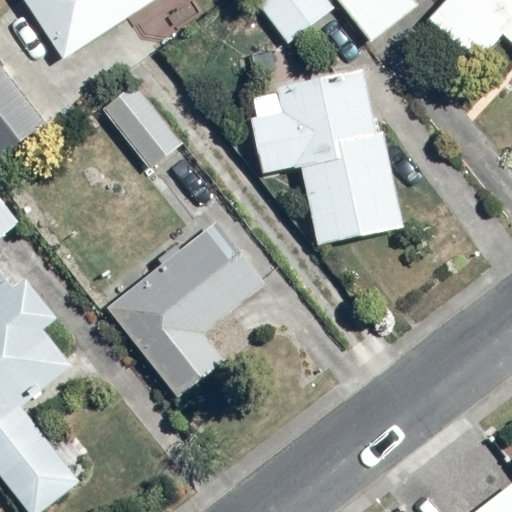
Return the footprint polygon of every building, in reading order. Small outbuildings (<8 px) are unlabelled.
[(28,0),(66,61),(163,0),(28,0)] [(511,0),(444,0),(424,20),(476,61),(504,37),(511,44),(511,0)] [(0,155),(41,123),(0,69),(0,155)] [(267,175),(304,170),(321,249),(408,232),(388,132),(380,136),(367,73),(285,90),(288,116),(256,122),(267,175)] [(180,145),(137,83),(100,109),(143,171),(180,145)] [(0,231),(16,218),(0,199),(0,231)] [(219,225),(110,308),(184,401),(229,362),(210,338),(269,288),(219,225)] [(0,271),(0,466),(37,511),(50,511),(86,483),(22,408),(74,368),(48,336),(61,325),(27,281),(15,291),(2,271),(0,271)]
